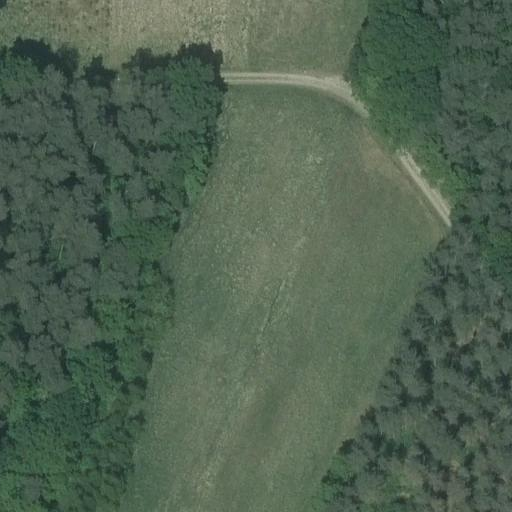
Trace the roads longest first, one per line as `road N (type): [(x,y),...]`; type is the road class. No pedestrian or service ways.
road 1 (track): [(360,88),(0,93)]
road 2 (track): [(511,298),(360,88),(401,0)]
